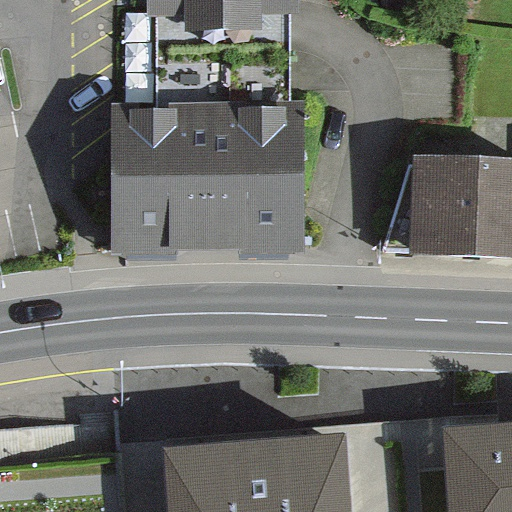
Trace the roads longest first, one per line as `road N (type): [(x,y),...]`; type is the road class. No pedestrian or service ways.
road 1 (secondary): [(0,333),(177,318),(511,325)]
road 2 (unknown): [(468,366),(410,511)]
